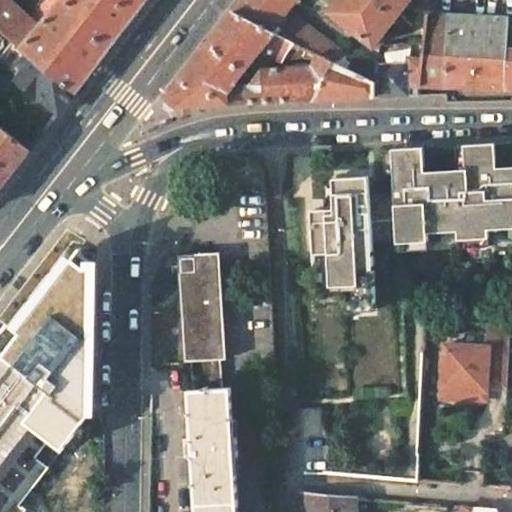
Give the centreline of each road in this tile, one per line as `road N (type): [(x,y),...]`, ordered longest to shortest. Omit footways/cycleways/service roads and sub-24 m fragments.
road 1 (residential): [(275,127),(295,481)]
road 2 (residential): [(129,192),(123,511)]
road 3 (secondary): [(275,127),(511,121)]
road 4 (residential): [(511,500),(295,481)]
road 5 (primary): [(75,154),(192,0)]
road 6 (secondary): [(129,192),(206,134),(275,127)]
